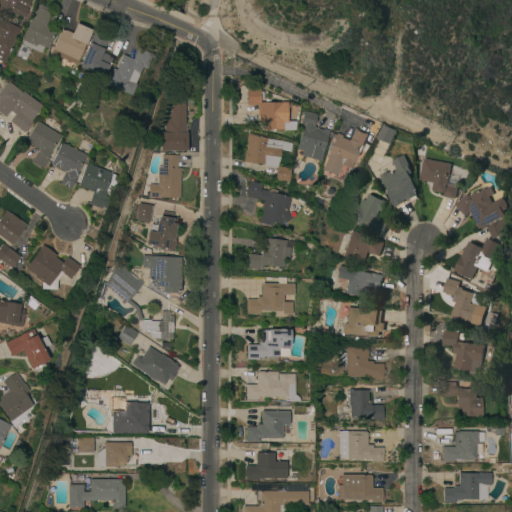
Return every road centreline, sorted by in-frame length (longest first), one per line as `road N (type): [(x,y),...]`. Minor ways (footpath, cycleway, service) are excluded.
road 1 (tertiary): [(210,511),(203,40)]
road 2 (track): [(206,31),(235,51),(511,169)]
road 3 (residential): [(414,511),(417,277),(427,248)]
